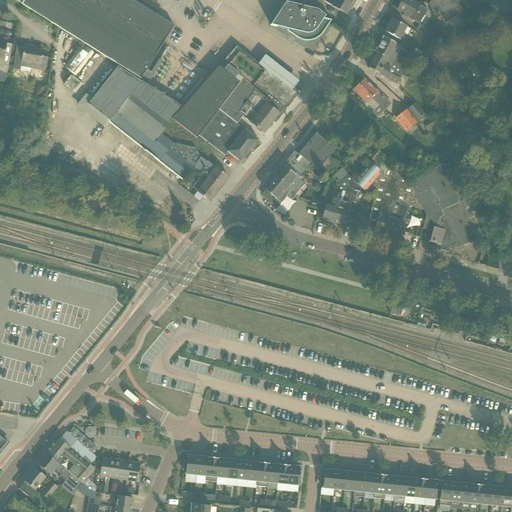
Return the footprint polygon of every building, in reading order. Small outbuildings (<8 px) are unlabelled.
[(144,0),(141,6),(131,0),(24,0),(22,5),(141,80),(174,26),(156,15),(161,8),(147,0),(144,0)] [(321,0),(323,1),(323,2),(346,15),(355,0),(321,0)] [(402,16),(419,25),(426,11),(406,0),(400,0),(398,5),(399,6),(397,10),(404,13),(402,16)] [(443,20),(445,23),(463,12),(455,0),(428,0),(431,1),(428,5),(429,6),(437,19),(439,23),(443,20)] [(303,41),(307,42),(311,41),(314,40),(317,39),(320,36),(323,34),(331,21),(323,19),(325,16),(318,10),(286,2),(270,26),(300,33),(296,38),(300,40),(303,41)] [(385,32),(400,41),(404,34),(407,35),(410,29),(407,28),(392,19),(385,32)] [(45,26),(44,31),(54,34),(55,29),(45,26)] [(422,39),(431,48),(437,42),(429,33),(422,39)] [(374,52),(377,54),(405,69),(411,59),(412,56),(411,55),(400,49),(401,47),(398,46),(383,37),(374,52)] [(400,49),(411,55),(415,49),(403,41),(398,46),(401,47),(400,49)] [(0,72),(6,73),(7,73),(11,51),(5,50),(6,44),(0,42),(0,72)] [(168,61),(175,51),(165,44),(158,54),(168,61)] [(20,66),(45,71),(47,57),(42,56),(42,50),(38,49),(38,47),(24,45),(24,47),(17,46),(13,69),(20,70),(20,66)] [(172,120),(196,138),(198,136),(210,121),(218,109),(240,80),(250,88),(256,80),(269,90),(262,99),(271,106),(264,116),(272,123),(296,93),(293,91),(260,65),(236,47),(221,66),(220,65),(182,108),(172,120)] [(369,69),(397,84),(399,80),(401,75),(405,69),(377,54),(369,69)] [(86,95),(76,107),(104,128),(108,123),(183,181),(195,165),(203,172),(202,173),(207,178),(209,176),(222,186),(228,178),(221,172),(200,158),(195,148),(173,145),(162,135),(170,124),(169,124),(172,120),(182,108),(118,68),(92,100),(86,95)] [(256,128),(263,134),(272,123),(264,116),(271,106),(262,99),(269,90),(256,80),(250,88),(240,80),(218,109),(237,124),(242,116),(250,123),(256,128)] [(356,83),(352,88),(354,90),(353,91),(362,100),(362,101),(365,105),(366,104),(373,111),(378,106),(384,111),(390,105),(373,87),(371,88),(363,80),(358,85),(356,83)] [(38,85),(36,95),(42,97),(45,87),(38,85)] [(415,103),(407,109),(417,120),(424,114),(415,103)] [(228,152),(240,163),(258,140),(237,124),(218,109),(198,136),(225,156),(228,152)] [(396,119),(406,131),(415,123),(405,111),(396,119)] [(432,119),(423,125),(426,130),(435,124),(432,119)] [(311,164),(327,178),(338,164),(329,157),(335,150),(324,141),(316,134),(299,155),(311,164)] [(511,143),(502,149),(506,157),(511,153),(511,143)] [(265,187),(265,191),(280,203),(289,192),(294,197),(305,184),(299,178),(311,164),(299,155),(294,151),(265,187)] [(342,225),(344,226),(348,210),(353,211),(355,203),(358,192),(359,192),(361,188),(367,193),(370,189),(375,193),(382,156),(379,151),(354,180),(353,180),(341,194),(333,223),(338,224),(338,225),(341,226),(342,225)] [(367,231),(384,236),(388,220),(389,220),(393,202),(407,206),(423,210),(410,184),(404,173),(390,169),(382,156),(375,193),(367,231)] [(447,254),(452,255),(454,249),(458,247),(458,248),(482,237),(449,164),(444,166),(442,164),(410,184),(423,210),(426,216),(423,229),(429,231),(429,230),(433,231),(429,242),(432,243),(432,245),(434,248),(435,248),(435,249),(447,252),(447,249),(449,249),(447,254)] [(324,210),(321,220),(323,220),(324,221),(326,222),(328,221),(333,223),(341,194),(353,180),(348,175),(339,184),(337,185),(335,192),(333,191),(329,204),(326,203),(324,210)] [(192,188),(210,202),(222,186),(209,176),(207,179),(207,178),(203,182),(199,179),(198,180),(192,188)] [(188,177),(185,183),(191,185),(194,180),(188,177)] [(316,184),(314,190),(323,193),(325,187),(316,184)] [(388,220),(384,236),(400,240),(401,235),(404,236),(405,230),(403,229),(406,216),(409,206),(407,206),(393,202),(389,220),(388,220)] [(353,223),(365,227),(366,220),(357,217),(356,221),(354,220),(353,223)] [(389,314),(399,317),(403,302),(394,299),(389,314)] [(503,329),(499,342),(505,344),(509,331),(503,329)] [(82,436),(93,437),(94,428),(83,427),(82,436)] [(82,484),(94,494),(95,493),(96,487),(87,479),(94,470),(59,439),(56,440),(45,453),(77,479),(79,481),(80,482),(82,484)] [(47,454),(38,465),(46,472),(51,476),(55,470),(61,475),(60,476),(66,481),(68,478),(71,481),(73,483),(77,479),(45,453),(47,454)] [(185,461),(184,470),(186,471),(186,474),(196,476),(198,457),(188,456),(187,462),(185,461)] [(208,458),(198,457),(196,476),(206,477),(208,458)] [(98,469),(97,477),(112,479),(115,459),(110,459),(110,460),(102,458),(100,469),(98,469)] [(206,477),(205,481),(216,483),(217,478),(216,478),(218,459),(208,458),(206,477)] [(115,459),(112,479),(118,480),(124,481),(127,462),(121,461),(120,461),(120,460),(115,459)] [(229,460),(218,459),(216,478),(217,478),(227,479),(229,460)] [(237,480),(239,461),(229,460),(227,479),(237,480)] [(127,462),(124,481),(139,483),(141,476),(138,475),(140,464),(133,463),(133,462),(127,461),(127,462)] [(247,481),(249,462),(239,461),(237,480),(247,481)] [(259,463),(249,462),(247,481),(256,482),(257,482),(259,463)] [(267,488),(267,483),(269,464),(259,463),(257,482),(256,482),(256,487),(267,488)] [(269,464),(267,483),(277,484),(278,484),(280,465),(269,464)] [(280,465),(278,484),(288,485),(290,466),(280,465)] [(290,466),(288,485),(298,486),(300,467),(290,466)] [(18,489),(33,501),(39,494),(41,496),(42,494),(47,499),(57,487),(51,483),(46,489),(40,484),(45,478),(35,469),(18,489)] [(335,471),(325,470),(323,489),(333,490),(335,471)] [(344,491),(345,472),(335,471),(333,490),(344,491)] [(354,492),(356,473),(345,472),(344,491),(354,492)] [(354,492),(353,496),(363,497),(364,493),(366,474),(356,473),(354,492)] [(374,494),(376,475),(366,474),(364,493),(373,494),(374,494)] [(373,494),(373,499),(384,500),(385,495),(384,495),(386,476),(376,475),(374,494),(373,494)] [(386,476),(384,495),(385,495),(394,496),(396,477),(386,476)] [(396,477),(394,496),(405,497),(407,478),(396,477)] [(407,478),(405,497),(415,498),(417,479),(407,478)] [(71,481),(65,490),(73,497),(76,489),(80,482),(79,481),(77,479),(73,483),(71,481)] [(417,479),(415,498),(425,499),(427,480),(417,479)] [(435,500),(437,481),(427,480),(425,499),(435,500)] [(452,483),(441,482),(439,505),(449,506),(450,501),(452,483)] [(452,483),(450,501),(460,503),(462,484),(452,483)] [(100,492),(107,493),(108,485),(101,484),(100,492)] [(462,484),(460,503),(470,504),(472,485),(462,484)] [(472,485),(470,504),(480,505),(482,486),(472,485)] [(491,506),(492,487),(482,486),(480,505),(491,506)] [(501,507),(503,488),(492,487),(491,506),(501,507)] [(511,508),(511,496),(511,488),(503,488),(501,507),(511,508)] [(86,511),(98,511),(101,494),(95,493),(94,494),(95,494),(94,499),(88,498),(88,504),(86,511)] [(115,509),(130,511),(132,498),(117,496),(115,509)]
